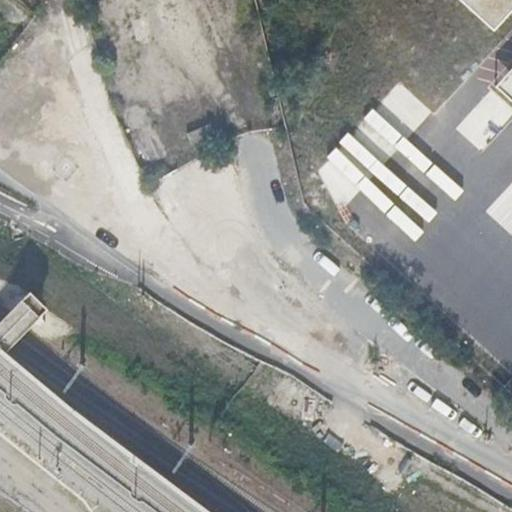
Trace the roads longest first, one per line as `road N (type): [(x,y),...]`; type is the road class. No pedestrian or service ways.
road 1 (unknown): [(106,0),(133,123),(249,325)]
road 2 (residential): [(0,162),(288,350)]
road 3 (unclassified): [(511,465),(288,350)]
